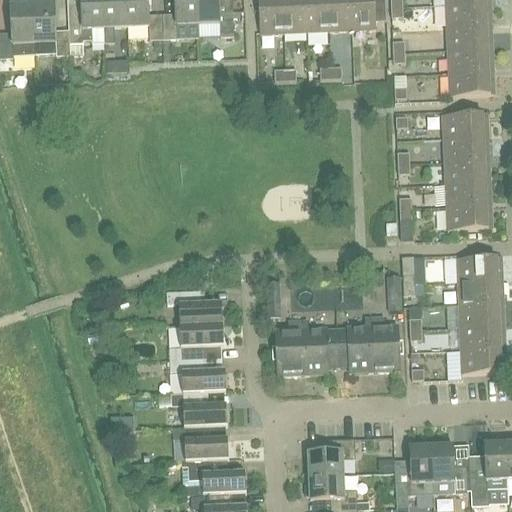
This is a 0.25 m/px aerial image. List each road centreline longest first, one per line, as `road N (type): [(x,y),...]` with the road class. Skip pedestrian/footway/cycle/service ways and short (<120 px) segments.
road 1 (residential): [(279,418),(511,411)]
road 2 (residential): [(279,418),(251,388),(250,262)]
